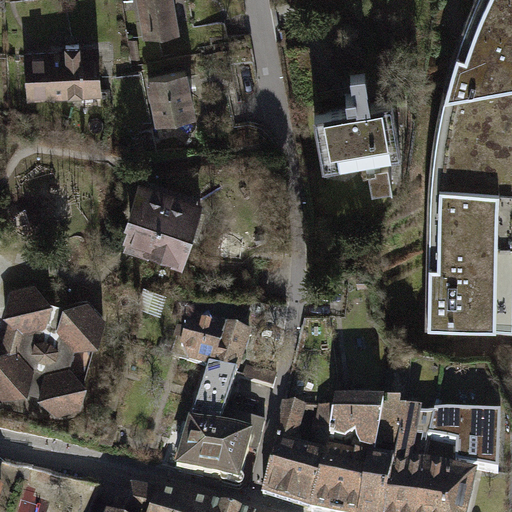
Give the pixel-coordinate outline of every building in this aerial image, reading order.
[(180,0),(134,0),(140,45),(185,39),(180,0)] [(511,330),(511,0),(485,0),(458,58),(435,165),(430,328),(511,330)] [(114,110),(111,51),(93,52),(93,45),(71,46),(72,54),(34,56),(37,114),(114,110)] [(370,107),(322,114),(329,161),(376,154),(381,189),(407,185),(401,147),(416,144),(409,102),(388,105),(382,66),(364,69),(370,107)] [(199,71),(153,80),(164,132),(210,123),(199,71)] [(197,202),(148,186),(131,237),(180,253),(197,202)] [(36,283),(10,291),(1,315),(11,325),(3,351),(0,351),(0,396),(29,392),(45,398),(58,412),(84,405),(91,385),(84,375),(93,346),(101,339),(107,315),(89,300),(65,304),(52,302),(36,283)] [(211,367),(239,375),(250,335),(193,319),(180,358),(211,367)] [(179,471),(249,492),(266,424),(226,411),(239,375),(211,367),(189,435),(172,431),(164,459),(181,464),(179,471)] [(284,406),(277,444),(294,448),(304,408),(284,406)] [(313,511),(330,453),(332,443),(337,408),(323,410),(320,428),(320,455),(294,448),(277,444),(264,495),(313,511)] [(377,455),(378,449),(385,410),(337,408),(332,443),(330,453),(343,456),(345,444),(353,440),(362,441),(359,446),(363,451),(377,455)] [(385,410),(378,449),(398,456),(406,411),(385,410)] [(398,456),(395,466),(384,511),(415,511),(424,468),(412,466),(417,435),(421,412),(406,411),(398,456)] [(502,414),(435,412),(428,439),(456,444),(457,466),(500,474),(502,414)] [(313,511),(314,511),(362,511),(373,463),(343,456),(330,453),(313,511)] [(384,511),(395,466),(373,463),(362,511),(384,511)] [(415,511),(465,511),(472,477),(424,468),(415,511)] [(122,496),(114,511),(155,511),(162,498),(129,491),(122,496)] [(211,511),(162,498),(155,511),(211,511)]
